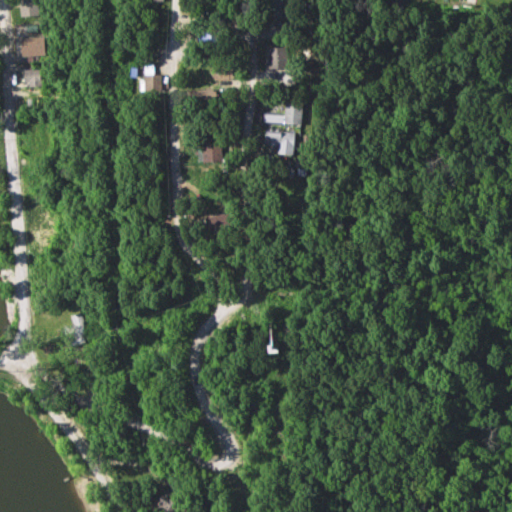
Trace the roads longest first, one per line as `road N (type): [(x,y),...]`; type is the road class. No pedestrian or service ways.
road 1 (residential): [(30,352),(42,375),(73,398),(167,436),(215,466),(230,456),(230,444),(207,409),(193,364),(231,307)]
road 2 (residential): [(30,352),(8,0)]
road 3 (residential): [(176,0),(177,221),(231,307)]
road 4 (residential): [(231,307),(248,278),(257,67),(247,0)]
